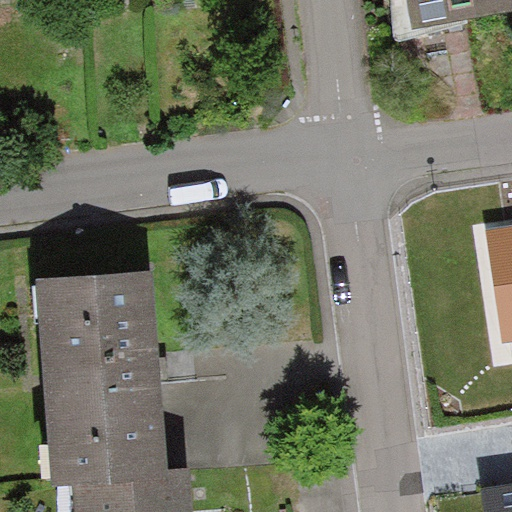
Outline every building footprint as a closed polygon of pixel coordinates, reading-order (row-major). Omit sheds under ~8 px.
[(399,0),(404,29),(468,18),(465,3),(484,0),(399,0)] [(45,278),(60,480),(86,478),(162,472),(146,271),(45,278)] [(473,298),(429,305),(447,420),(490,413),(473,298)] [(86,478),(88,511),(188,511),(185,470),(162,472),(86,478)] [(511,511),(511,489),(488,494),(491,511),(511,511)]
